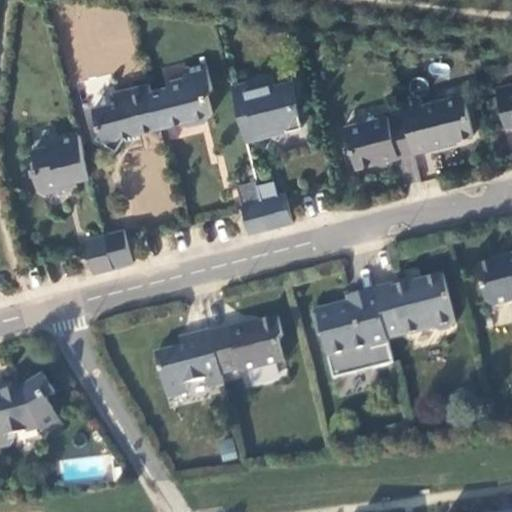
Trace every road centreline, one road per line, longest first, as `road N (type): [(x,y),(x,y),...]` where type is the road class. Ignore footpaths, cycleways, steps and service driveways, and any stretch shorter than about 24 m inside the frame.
road 1 (residential): [(55,310),(511,193)]
road 2 (residential): [(55,310),(180,511)]
